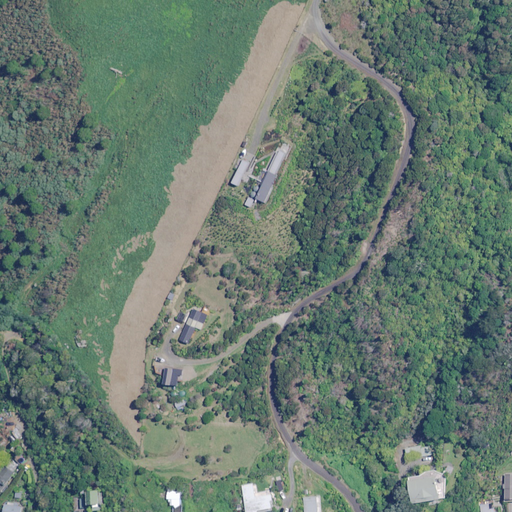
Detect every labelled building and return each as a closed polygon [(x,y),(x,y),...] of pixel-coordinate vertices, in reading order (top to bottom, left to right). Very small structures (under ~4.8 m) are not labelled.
[(209,315),(194,309),(181,340),(190,344),(197,328),(202,330),(209,315)] [(183,376),(184,369),(166,368),(165,384),(178,385),(178,376),(183,376)] [(186,404),(185,399),(175,403),(177,408),(186,404)] [(17,430),(9,435),(15,444),(23,439),(17,430)] [(435,455),(433,446),(422,449),(423,457),(435,455)] [(0,475),(0,494),(2,492),(1,491),(5,487),(19,471),(10,464),(0,475)] [(438,499),(444,499),(445,477),(443,475),(434,471),(425,472),(419,476),(408,477),(411,504),(439,501),(438,499)] [(272,495),(271,490),(267,490),(267,495),(257,497),(254,484),(242,486),(247,511),(259,511),(274,509),(272,501),(274,501),(273,495),(272,495)] [(102,507),(100,490),(87,492),(88,498),(81,499),(82,508),(88,508),(88,506),(95,505),(96,508),(102,507)] [(182,492),(160,491),(160,498),(172,499),(171,506),(181,506),(182,492)] [(318,496),(304,497),(304,511),(321,511),(321,496),(318,496)] [(21,511),(23,503),(16,502),(15,506),(6,505),(4,511),(21,511)]
